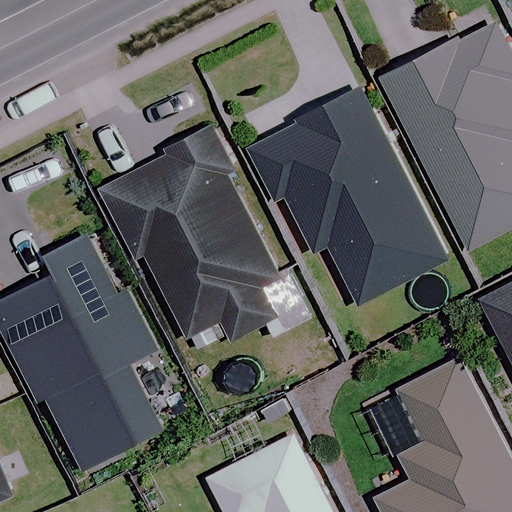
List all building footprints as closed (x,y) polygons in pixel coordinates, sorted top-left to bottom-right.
[(511,21),(506,10),(391,69),(481,242),(511,226),(511,21)] [(311,115),(259,142),(285,192),(296,187),(326,245),(339,238),(370,299),(459,253),(371,83),(311,114),(311,115)] [(180,150),(111,186),(145,250),(155,245),(199,330),(230,314),(241,334),(288,310),(273,281),(290,273),(236,169),(245,164),(223,121),(177,144),(180,150)] [(67,267),(0,301),(50,397),(60,391),(96,462),(175,422),(141,355),(167,341),(137,284),(129,288),(98,227),(58,248),(67,267)] [(511,280),(490,291),(511,334),(511,280)] [(0,381),(10,377),(0,355),(0,500),(24,489),(0,437),(0,381)] [(365,483),(379,511),(511,511),(511,464),(458,355),(395,386),(421,439),(394,452),(401,466),(365,483)] [(336,511),(293,428),(204,474),(223,511),(336,511)]
